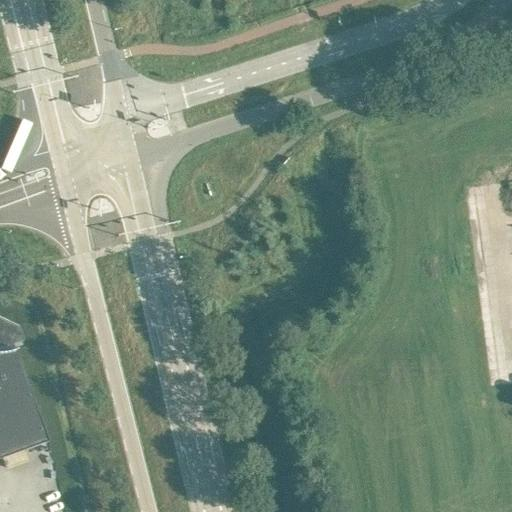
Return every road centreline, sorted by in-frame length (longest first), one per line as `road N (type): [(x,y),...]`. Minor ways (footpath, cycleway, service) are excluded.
road 1 (tertiary): [(130,160),(437,55),(503,0)]
road 2 (primary): [(211,511),(130,160)]
road 3 (tertiary): [(450,0),(404,24),(184,95),(122,124)]
road 4 (primary): [(65,184),(147,511)]
road 5 (primary): [(18,0),(57,152)]
road 6 (primary): [(122,124),(93,0)]
